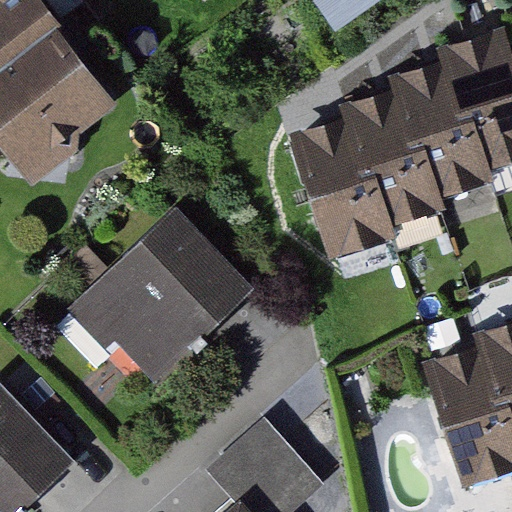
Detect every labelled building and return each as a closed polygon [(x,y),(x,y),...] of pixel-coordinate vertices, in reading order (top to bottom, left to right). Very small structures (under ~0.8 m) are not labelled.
[(127,96),(39,0),(0,0),(0,127),(42,173),(127,96)] [(511,161),(511,33),(452,45),(456,66),(405,76),(410,98),(355,108),(360,136),(316,144),(339,270),(418,255),(414,235),(467,225),(462,199),(511,190),(507,163),(511,161)] [(263,287),(185,207),(91,299),(168,379),(263,287)] [(511,319),(497,323),(504,351),(442,365),(468,482),(511,472),(511,319)] [(0,511),(36,511),(82,472),(8,389),(0,396),(0,511)] [(276,413),(219,463),(252,501),(261,511),(301,511),(337,482),(276,413)] [(261,511),(252,501),(238,511),(261,511)]
